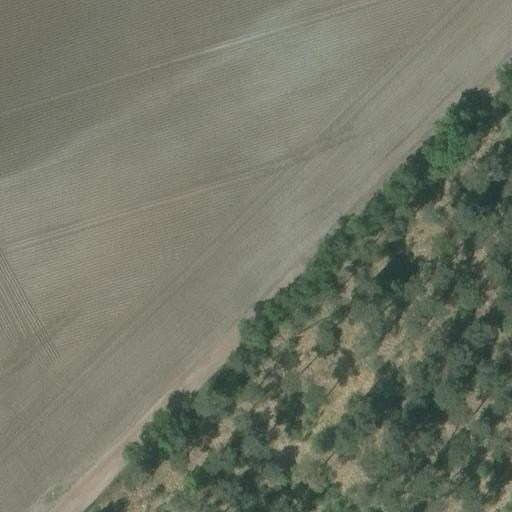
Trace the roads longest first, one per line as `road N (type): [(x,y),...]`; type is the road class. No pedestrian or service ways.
road 1 (track): [(55,511),(511,59)]
road 2 (track): [(511,305),(437,133)]
